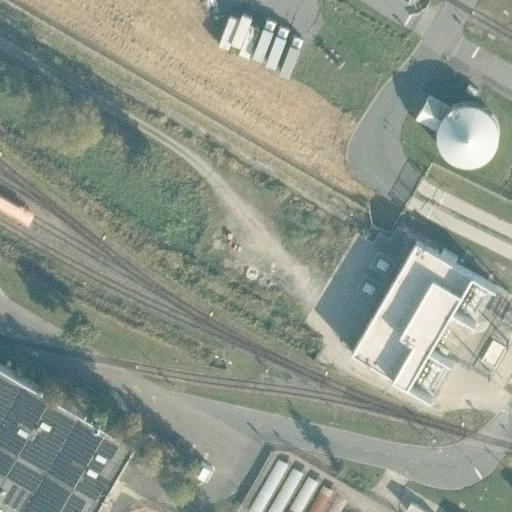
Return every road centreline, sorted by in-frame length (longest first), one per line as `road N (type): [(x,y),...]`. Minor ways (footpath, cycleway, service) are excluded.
road 1 (unclassified): [(0,314),(162,405),(404,458),(466,464),(511,420)]
road 2 (residential): [(416,191),(385,163),(382,128),(465,0)]
